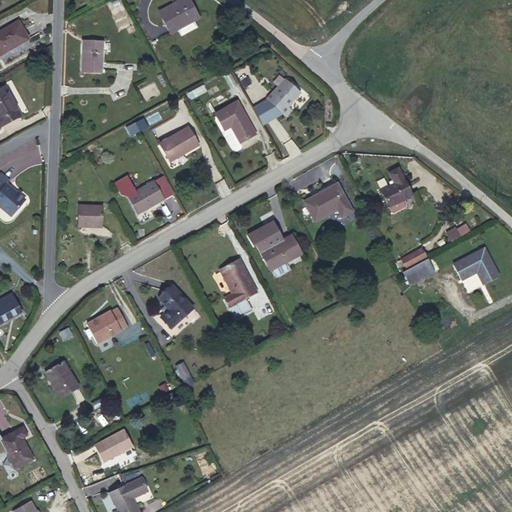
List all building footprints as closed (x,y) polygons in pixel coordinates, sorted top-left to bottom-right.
[(170,33),(199,17),(189,0),(178,0),(179,1),(158,12),(170,33)] [(0,54),(28,39),(18,21),(0,31),(0,54)] [(82,71),(101,72),(102,41),(83,40),(82,71)] [(230,72),(223,76),(231,89),(237,85),(230,72)] [(248,76),(241,80),(244,85),(251,81),(248,76)] [(267,99),(283,113),(288,107),(301,92),(286,79),(267,99)] [(0,124),(1,126),(20,115),(4,86),(0,88),(0,124)] [(267,99),(253,107),(262,124),(283,113),(267,99)] [(256,133),(237,100),(215,113),(224,129),(231,125),(240,142),(256,133)] [(288,107),(283,113),(286,116),(292,110),(288,107)] [(144,118),(135,123),(140,131),(148,127),(144,118)] [(135,123),(127,128),(131,136),(140,131),(135,123)] [(178,156),(199,144),(188,126),(159,143),(169,160),(177,155),(178,156)] [(412,195),(398,169),(389,173),(394,183),(381,190),(389,206),(404,199),(412,195)] [(12,181),(4,173),(0,177),(0,204),(12,216),(27,200),(18,192),(17,194),(13,190),(14,189),(9,184),(12,181)] [(138,214),(163,199),(153,181),(127,196),(138,214)] [(352,211),(337,183),(303,202),(315,221),(337,209),(341,217),(352,211)] [(404,199),(389,206),(392,214),(405,207),(406,204),(404,199)] [(102,225),(102,206),(78,205),(77,226),(89,227),(89,225),(102,225)] [(451,241),(470,230),(465,221),(446,232),(451,241)] [(301,253),(292,237),(278,245),(277,243),(260,252),(270,270),(271,270),(274,275),(277,276),(288,270),(289,267),(286,262),(301,253)] [(426,257),(421,248),(401,259),(406,268),(426,257)] [(498,276),(484,249),(454,264),(462,279),(477,272),(484,284),(498,276)] [(257,292),(239,258),(219,269),(232,293),(224,297),(236,319),(252,310),(246,298),(257,292)] [(427,259),(421,263),(428,275),(434,272),(427,259)] [(421,263),(403,272),(410,285),(428,275),(421,263)] [(193,308),(172,285),(159,298),(168,309),(160,317),(171,328),(193,308)] [(0,321),(21,310),(12,294),(0,300),(0,321)] [(89,328),(93,335),(97,343),(127,326),(117,307),(87,324),(89,328)] [(89,338),(93,335),(89,328),(85,330),(89,338)] [(79,387),(63,361),(45,372),(61,398),(79,387)] [(194,382),(182,362),(175,366),(187,386),(194,382)] [(22,427),(0,438),(0,440),(15,469),(33,459),(22,438),(27,435),(22,427)] [(132,446),(123,430),(95,445),(104,461),(132,446)] [(138,511),(132,498),(142,494),(143,490),(138,479),(109,492),(113,501),(114,501),(118,511),(114,511),(138,511)] [(38,511),(31,500),(12,511),(13,511),(38,511)]
